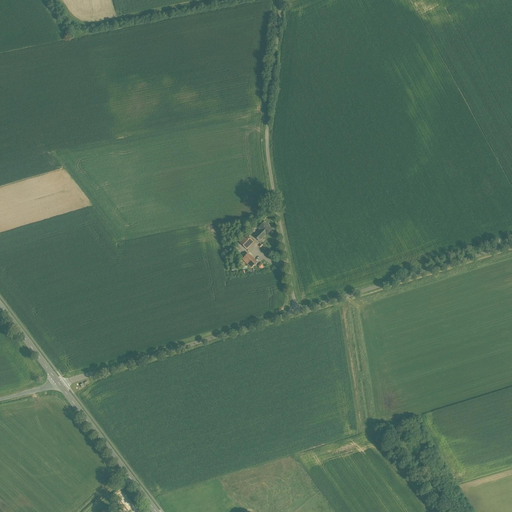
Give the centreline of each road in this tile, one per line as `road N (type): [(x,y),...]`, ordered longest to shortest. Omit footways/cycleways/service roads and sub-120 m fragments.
road 1 (unclassified): [(295,311),(266,140),(281,0)]
road 2 (unclassified): [(295,311),(59,384)]
road 3 (unclassified): [(511,245),(295,311)]
road 4 (secondary): [(59,384),(155,511)]
